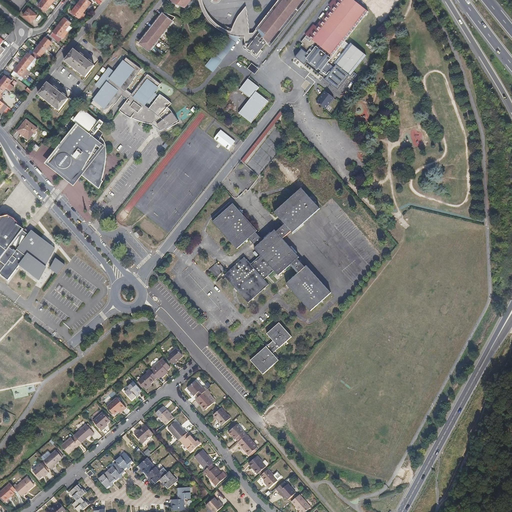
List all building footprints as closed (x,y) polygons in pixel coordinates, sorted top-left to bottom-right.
[(51,3),(47,0),(41,0),(38,5),(45,11),(51,3)] [(80,0),(77,4),(85,10),(91,2),(87,0),(80,0)] [(168,0),(170,1),(185,7),(187,9),(194,0),(168,0)] [(244,36),(245,41),(250,35),(251,34),(252,32),(250,32),(247,33),(244,33),(242,33),(239,33),(235,32),(231,31),(227,30),(222,28),(218,25),(216,23),(213,20),(210,18),(208,14),(206,11),(205,8),(203,5),(203,2),(202,0),(198,0),(199,2),(200,5),(202,8),(203,12),(205,14),(206,17),(208,20),(210,22),(212,24),(214,26),(217,28),(219,29),(222,31),(226,33),(229,34),(232,35),(235,35),(237,36),(240,36),(242,36),(244,36)] [(285,0),(285,2),(284,6),(282,9),(279,14),(276,18),(272,21),(270,23),(263,28),(262,27),(256,35),(250,35),(245,41),(243,43),(243,45),(242,46),(243,47),(243,48),(244,49),(255,58),(261,51),(260,49),(265,42),(269,45),(298,10),(296,8),(301,2),(303,4),(305,0),(285,0)] [(278,0),(276,3),(252,32),(251,34),(250,35),(256,35),(262,27),(263,28),(270,23),(272,21),(276,18),(279,14),(282,9),(284,6),(285,2),(285,0),(278,0)] [(340,66),(353,77),(366,60),(369,56),(353,44),(352,46),(347,42),(370,12),(353,0),(334,0),(330,6),(332,8),(317,28),(315,26),(307,36),(308,37),(303,44),(305,45),(301,50),(303,51),(305,53),(306,51),(310,55),(307,59),(309,60),(308,61),(307,63),(322,75),(329,80),(332,76),(340,66)] [(79,18),(85,10),(77,4),(71,12),(79,18)] [(241,11),(238,14),(243,15),(244,33),(247,33),(250,32),(248,20),(246,5),(241,11)] [(31,22),(37,15),(29,8),(23,16),(31,22)] [(141,40),(139,42),(149,50),(151,48),(152,49),(158,41),(157,40),(160,36),(161,37),(168,29),(167,28),(170,24),(171,25),(174,21),(173,20),(176,17),(164,11),(163,12),(162,11),(159,15),(160,16),(157,20),(156,19),(149,27),(151,28),(148,32),(146,31),(140,39),(141,40)] [(243,15),(238,14),(236,18),(235,21),(231,31),(235,32),(239,33),(242,33),(244,33),(243,15)] [(59,24),(65,30),(71,23),(64,17),(59,24)] [(55,39),(57,40),(65,30),(59,24),(50,35),(55,39)] [(0,55),(5,49),(0,45),(7,37),(8,36),(1,30),(0,31),(0,55)] [(40,44),(47,49),(49,51),(52,47),(50,46),(55,39),(50,35),(48,34),(40,44)] [(35,58),(38,60),(47,49),(40,44),(31,55),(35,58)] [(73,68),(76,71),(76,70),(85,77),(94,65),(74,49),(65,61),(74,68),(73,68)] [(224,56),(217,50),(215,53),(222,59),(224,56)] [(305,53),(303,51),(296,58),(305,65),(307,63),(308,61),(309,60),(307,59),(310,55),(306,51),(305,53)] [(27,69),(29,70),(32,67),(29,65),(32,62),(35,58),(31,55),(28,53),(20,64),(27,69)] [(115,73),(102,89),(96,98),(95,97),(91,103),(106,115),(115,103),(115,104),(122,95),(127,99),(119,110),(120,111),(124,114),(128,117),(131,118),(132,117),(133,118),(134,119),(139,121),(140,121),(144,123),(145,123),(150,124),(151,124),(152,124),(155,121),(158,123),(157,124),(161,130),(163,129),(167,127),(168,129),(176,124),(176,122),(178,121),(178,120),(174,114),(170,109),(168,107),(172,103),(160,94),(158,96),(151,105),(149,108),(144,105),(147,101),(153,92),(161,83),(147,73),(132,93),(126,89),(133,80),(141,69),(126,57),(122,63),(115,73)] [(255,74),(259,68),(252,62),(247,68),(253,73),(255,74)] [(12,74),(18,80),(21,76),(27,69),(20,64),(12,74)] [(341,93),(353,77),(340,66),(332,76),(328,82),(341,93)] [(115,73),(109,68),(96,84),(102,89),(115,73)] [(29,70),(27,69),(21,76),(26,79),(31,72),(29,70)] [(0,82),(6,88),(10,91),(14,87),(10,84),(12,81),(5,76),(0,82)] [(251,98),(239,113),(251,123),(269,101),(256,91),(259,87),(250,81),(248,79),(240,89),(251,98)] [(50,105),(50,104),(59,111),(68,99),(47,83),(38,94),(47,101),(47,102),(50,105)] [(158,96),(153,92),(147,101),(151,105),(158,96)] [(334,98),(325,92),(322,95),(323,96),(322,97),(321,97),(317,103),(325,109),(334,98)] [(7,115),(12,110),(0,100),(0,112),(1,114),(3,112),(7,115)] [(95,129),(98,126),(101,121),(100,121),(99,121),(99,120),(98,119),(97,120),(83,109),(73,121),(78,125),(56,153),(54,158),(54,160),(55,164),(57,166),(58,167),(61,169),(64,169),(66,169),(68,169),(71,167),(73,165),(74,166),(76,163),(79,165),(80,170),(84,173),(100,185),(105,178),(102,176),(105,165),(106,156),(106,151),(105,144),(105,140),(104,139),(102,135),(101,133),(100,133),(99,133),(95,129)] [(17,131),(28,140),(37,129),(26,120),(17,131)] [(152,124),(151,124),(160,131),(164,129),(163,129),(161,130),(157,124),(158,123),(155,121),(152,124)] [(226,134),(221,130),(214,139),(229,150),(235,142),(229,136),(227,139),(224,136),(226,134)] [(54,158),(56,153),(47,165),(66,182),(73,186),(78,180),(84,173),(80,170),(79,165),(76,163),(74,166),(73,165),(71,167),(68,169),(66,169),(64,169),(61,169),(58,167),(57,166),(55,164),(54,160),(54,158)] [(287,284),(311,311),(331,293),(307,266),(305,267),(298,259),(299,257),(283,239),(291,231),(293,233),(320,209),(302,189),(294,196),(275,213),(285,224),(277,232),(275,230),(263,241),(259,236),(256,232),(257,231),(233,204),(213,222),(237,249),(249,238),(252,242),(257,247),(255,249),(261,255),(251,264),(245,258),(224,276),(237,290),(248,302),(269,284),(264,279),(266,277),(274,270),(279,275),(291,265),(293,267),(299,274),(287,284)] [(0,274),(8,280),(20,265),(38,279),(46,266),(45,266),(54,248),(50,244),(48,243),(44,239),(40,235),(32,229),(29,235),(28,234),(30,232),(27,229),(26,228),(24,231),(23,230),(24,229),(25,226),(18,222),(19,220),(15,218),(17,216),(9,212),(2,215),(0,215),(0,274)] [(140,238),(153,246),(157,242),(143,233),(140,238)] [(57,274),(65,264),(56,258),(54,261),(55,262),(54,263),(54,262),(50,269),(57,274)] [(217,264),(210,270),(216,277),(223,271),(217,264)] [(279,360),(272,353),(292,337),(280,323),(267,334),(273,341),(268,346),(251,360),(263,374),(279,360)] [(167,359),(171,364),(174,362),(175,363),(183,356),(176,349),(168,356),(169,357),(167,359)] [(157,378),(158,379),(160,376),(162,378),(166,374),(164,373),(170,368),(163,359),(153,368),(154,369),(151,371),(157,378)] [(147,373),(138,381),(145,388),(154,380),(157,378),(151,371),(150,370),(147,373)] [(204,392),(206,390),(203,387),(202,388),(196,381),(188,388),(194,396),(199,392),(201,394),(204,392)] [(139,393),(142,391),(136,384),(134,382),(131,384),(127,387),(129,390),(125,393),(132,401),(136,397),(135,395),(138,393),(139,393)] [(201,394),(195,400),(198,402),(199,402),(206,410),(213,403),(204,392),(201,394)] [(117,398),(107,407),(114,416),(121,410),(123,411),(126,408),(117,398)] [(166,425),(174,418),(163,406),(156,413),(166,425)] [(219,422),(222,426),(231,418),(227,414),(221,408),(213,415),(219,422)] [(110,421),(103,413),(93,421),(102,430),(104,428),(103,427),(110,421)] [(180,440),(188,433),(185,429),(183,430),(176,422),(168,429),(178,441),(180,440)] [(239,442),(247,435),(237,424),(229,432),(232,436),(233,435),(239,442)] [(75,435),(82,443),(91,435),(92,436),(95,434),(87,425),(75,435)] [(142,444),(153,434),(145,425),(142,427),(143,428),(139,432),(138,431),(134,434),(142,444)] [(196,442),(188,433),(180,440),(191,452),(200,444),(197,441),(196,442)] [(78,446),(82,443),(75,435),(62,447),(69,455),(74,450),(73,449),(78,445),(78,446)] [(258,447),(247,435),(239,442),(238,443),(249,455),(258,447)] [(43,461),(51,470),(55,468),(53,466),(62,458),(55,450),(51,455),(44,460),(43,461)] [(212,465),(214,463),(203,450),(195,457),(206,470),(212,465)] [(41,457),(44,460),(51,455),(48,451),(41,457)] [(125,453),(116,462),(118,464),(124,471),(127,468),(127,469),(128,469),(130,467),(129,466),(128,465),(132,461),(125,453)] [(258,474),(265,467),(257,457),(249,464),(258,474)] [(155,468),(147,459),(138,466),(140,470),(139,470),(141,473),(142,472),(144,470),(147,474),(155,468)] [(41,464),(32,471),(39,479),(45,474),(46,475),(49,473),(41,464)] [(118,464),(108,472),(115,480),(116,481),(119,479),(120,479),(122,477),(122,476),(120,475),(124,471),(118,464)] [(214,468),(212,465),(206,470),(203,473),(206,476),(207,475),(216,486),(226,477),(223,473),(220,475),(218,472),(219,471),(215,467),(214,468)] [(147,474),(146,476),(148,479),(148,480),(150,482),(151,481),(152,480),(156,484),(159,481),(160,480),(163,477),(155,468),(147,474)] [(268,469),(260,476),(267,484),(266,485),(269,488),(278,480),(274,476),(268,469)] [(115,480),(108,472),(99,480),(107,489),(110,486),(110,487),(111,487),(113,485),(112,484),(111,483),(115,480)] [(162,483),(162,484),(164,487),(164,486),(166,484),(169,488),(174,484),(177,482),(169,472),(163,477),(160,480),(162,483)] [(274,476),(278,480),(282,477),(278,472),(274,476)] [(16,490),(22,497),(34,486),(27,478),(15,489),(16,490)] [(284,481),(276,488),(279,492),(281,491),(288,499),(296,493),(288,484),(287,485),(284,481)] [(16,490),(15,489),(10,484),(0,492),(0,497),(1,497),(5,502),(15,494),(13,493),(16,490)] [(77,485),(70,492),(77,500),(81,497),(82,496),(86,493),(84,490),(84,489),(83,487),(82,488),(81,489),(77,485)] [(179,494),(177,494),(176,494),(177,496),(178,496),(178,499),(183,499),(190,499),(189,487),(179,488),(179,494)] [(300,494),(292,502),(300,511),(298,511),(305,511),(311,507),(300,494)] [(81,497),(77,500),(73,504),(80,511),(81,511),(83,511),(90,505),(87,502),(88,502),(86,500),(85,500),(84,501),(81,497)] [(206,505),(211,511),(216,511),(224,506),(220,502),(219,503),(215,498),(206,505)] [(178,499),(177,500),(171,500),(171,504),(170,504),(170,506),(172,506),(173,506),(174,511),(184,511),(183,499),(178,499)] [(66,510),(59,503),(55,507),(54,507),(48,511),(64,511),(66,511),(66,510)]
